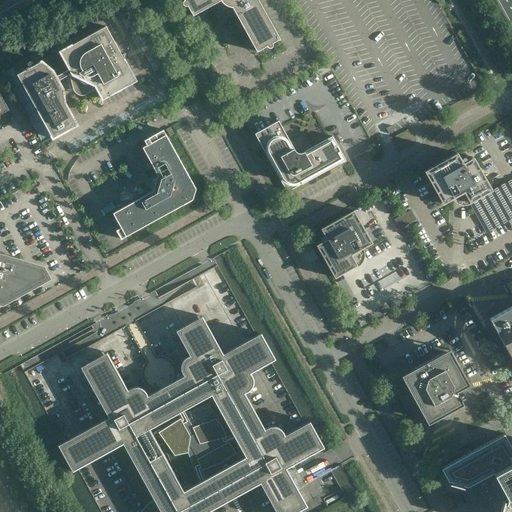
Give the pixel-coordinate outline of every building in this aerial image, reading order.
[(227,7),(229,8),(230,8),(231,8),(232,8),(257,53),(267,47),(268,48),(270,48),(272,48),(272,47),(273,47),(273,46),(273,45),(273,44),(279,40),(257,0),(183,0),(184,1),(183,2),(183,3),(183,4),(183,5),(183,6),(184,6),(186,7),(187,7),(193,16),(221,0),(222,2),(223,4),(226,6),(227,7)] [(53,139),(65,132),(70,129),(78,125),(75,121),(65,103),(64,90),(66,90),(69,90),(71,90),(73,89),(75,89),(77,93),(84,88),(81,85),(82,83),(84,81),(85,79),(94,84),(99,86),(104,95),(123,84),(127,82),(131,79),(121,60),(124,59),(124,54),(122,55),(106,27),(63,50),(66,63),(67,65),(54,72),(54,70),(42,61),(29,68),(17,75),(53,139)] [(328,67),(316,73),(319,78),(331,72),(328,67)] [(157,74),(160,78),(167,74),(164,70),(157,74)] [(127,82),(123,84),(148,138),(152,136),(127,82)] [(0,115),(9,110),(0,93),(0,115)] [(254,134),(257,139),(287,193),(345,160),(332,137),(306,152),(293,148),(278,121),(254,134)] [(391,126),(386,129),(389,134),(394,131),(391,126)] [(116,230),(121,240),(200,196),(163,130),(152,136),(148,138),(144,141),(147,145),(142,148),(158,177),(157,177),(154,189),(154,190),(113,213),(121,228),(116,230)] [(478,198),(479,197),(491,190),(473,157),(466,161),(466,160),(466,159),(465,158),(464,158),(464,157),(463,157),(462,157),(461,158),(460,159),(457,153),(424,171),(442,204),(451,199),(453,201),(454,202),(456,203),(457,204),(459,205),(462,205),(464,205),(465,205),(466,205),(467,205),(470,204),(473,202),(474,201),(476,200),(477,199),(478,198)] [(372,244),(355,213),(354,210),(321,229),(324,236),(322,236),(321,237),(321,238),(321,239),(321,240),(322,241),(323,241),(316,245),(335,278),(347,272),(346,271),(350,256),(363,249),(372,244)] [(364,251),(363,249),(350,256),(346,271),(347,272),(349,271),(352,269),(355,269),(357,267),(358,267),(360,265),(361,264),(362,262),(363,260),(363,258),(364,256),(364,254),(364,251)] [(0,304),(48,278),(43,268),(4,257),(5,255),(0,253),(0,304)] [(511,306),(489,319),(511,360),(511,277),(510,279),(511,283),(511,306)] [(207,511),(260,483),(275,511),(296,511),(307,506),(288,471),(286,470),(286,469),(287,467),(289,467),(324,448),(309,421),(284,435),(283,432),(281,429),(278,427),(274,426),(271,426),(267,428),(265,429),(244,393),(247,392),(250,390),(252,387),(253,383),(253,379),(252,376),(250,373),(275,359),(261,333),(225,353),(225,354),(221,354),(222,351),(202,316),(176,331),(190,356),(187,357),(184,359),(182,362),(181,366),(181,370),(182,373),(184,376),(176,380),(174,384),(172,386),(170,387),(166,386),(165,390),(163,391),(160,391),(156,391),(147,396),(146,393),(144,390),(141,388),(137,387),(134,387),(130,388),(128,390),(107,352),(80,367),(107,415),(109,416),(108,417),(108,419),(106,419),(58,445),(72,472),(123,444),(154,500),(151,501),(148,503),(146,506),(144,508),(142,511),(140,511),(207,511)] [(438,419),(459,407),(463,405),(457,395),(459,391),(461,389),(469,385),(454,359),(453,357),(451,356),(449,354),(447,353),(444,353),(443,353),(442,353),(440,355),(413,369),(416,376),(414,377),(412,383),(413,385),(407,388),(422,416),(424,417),(425,418),(428,420),(429,421),(431,421),(433,420),(438,419)] [(459,407),(481,446),(490,441),(461,389),(459,391),(457,395),(463,405),(459,407)] [(491,511),(511,511),(511,448),(504,434),(490,441),(481,446),(441,468),(448,482),(451,483),(451,484),(450,484),(449,485),(464,489),(464,488),(463,488),(463,486),(467,487),(473,484),(488,511),(491,511)]
